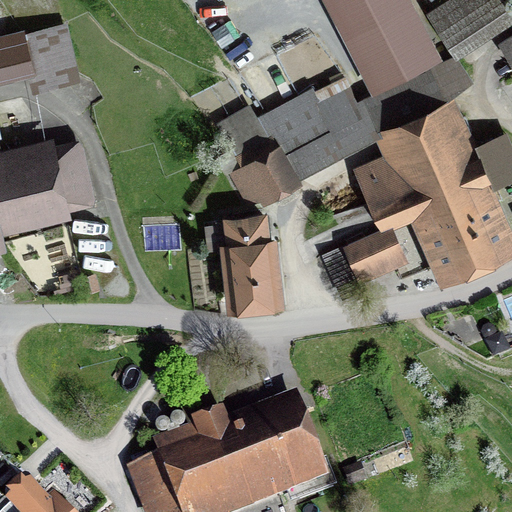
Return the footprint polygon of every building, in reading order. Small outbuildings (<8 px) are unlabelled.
[(408,0),(325,0),(374,94),(439,61),(408,0)] [(454,50),(511,13),(502,0),(457,0),(432,17),(454,50)] [(60,31),(0,45),(0,77),(68,62),(60,31)] [(350,95),(321,105),(335,133),(357,121),(358,115),(350,95)] [(508,243),(497,218),(493,219),(443,105),(387,130),(396,151),(357,170),(381,226),(348,241),(361,271),(400,253),(387,223),(422,208),(448,269),(508,243)] [(0,219),(89,199),(78,145),(0,163),(0,245),(0,244),(0,219)] [(243,165),(252,179),(282,162),(273,147),(243,165)] [(290,176),(282,162),(252,179),(262,197),(272,190),(271,187),(290,176)] [(237,301),(272,297),(262,215),(227,219),(237,301)] [(133,471),(148,511),(197,511),(284,479),(292,500),(331,485),(323,464),(315,467),(293,409),(229,434),(221,414),(199,423),(194,409),(183,413),(189,428),(159,440),(166,458),(133,471)] [(363,478),(358,467),(347,471),(352,482),(363,478)] [(31,483),(11,501),(21,511),(67,511),(49,493),(45,497),(31,483)]
